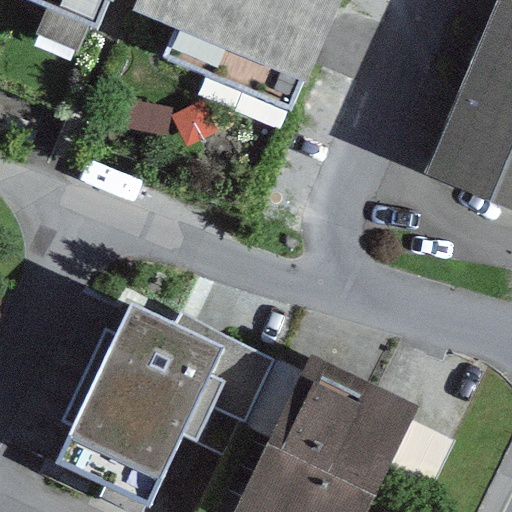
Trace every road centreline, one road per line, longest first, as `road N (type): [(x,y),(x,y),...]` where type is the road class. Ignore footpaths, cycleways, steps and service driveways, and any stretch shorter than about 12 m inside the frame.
road 1 (residential): [(86,205),(309,289),(511,352)]
road 2 (residential): [(0,390),(86,205)]
